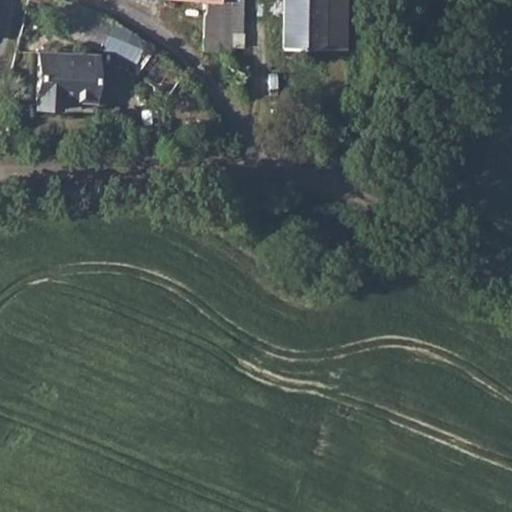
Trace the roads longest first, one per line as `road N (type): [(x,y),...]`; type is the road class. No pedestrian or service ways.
road 1 (unclassified): [(511,284),(395,208),(272,171)]
road 2 (unclassified): [(272,171),(178,46),(99,0)]
road 3 (unclassified): [(99,170),(272,171)]
